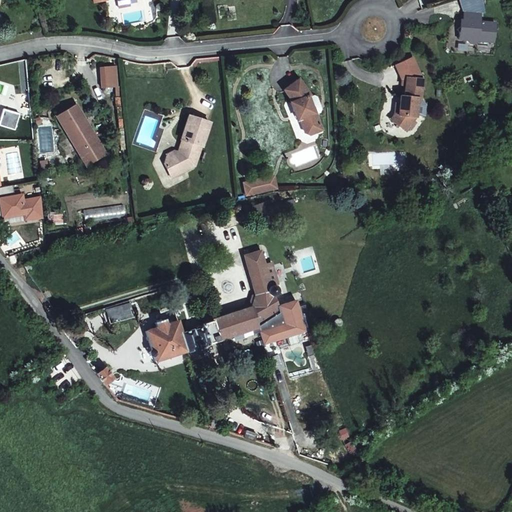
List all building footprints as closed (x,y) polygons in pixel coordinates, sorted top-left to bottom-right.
[(478,34),(486,35),(487,31),(503,33),(505,14),(490,12),(490,4),(474,2),(473,12),(473,16),(468,19),(466,20),(469,25),(468,30),(476,30),(478,34)] [(311,103),(313,109),(312,109),(315,119),(321,123),(334,118),(329,100),(324,102),(318,85),(321,83),(310,67),(295,77),(306,92),(303,94),(306,105),(311,103)] [(413,87),(411,95),(408,94),(404,93),(404,105),(408,107),(404,113),(418,122),(427,109),(429,97),(424,95),(426,88),(430,89),(433,89),(436,70),(418,68),(415,87),(413,87)] [(194,107),(189,129),(192,130),(190,135),(191,142),(186,145),(174,152),(182,165),(197,156),(199,160),(207,155),(211,136),(214,136),(218,113),(194,107)] [(88,127),(76,112),(58,127),(71,143),(75,141),(88,158),(86,160),(89,165),(106,150),(92,132),(90,135),(85,130),(88,127)] [(74,148),(79,156),(88,158),(75,141),(74,148)] [(174,152),(186,145),(182,143),(176,147),(174,152)] [(111,156),(106,150),(89,165),(94,170),(111,156)] [(199,160),(197,156),(182,165),(184,169),(199,160)] [(282,160),(253,170),(258,183),(287,173),(282,160)] [(156,322),(146,325),(152,341),(148,342),(151,350),(155,352),(156,357),(187,345),(187,347),(203,341),(202,339),(252,320),(254,324),(260,322),(265,334),(308,321),(298,289),(279,297),(275,288),(280,283),(271,252),(264,255),(261,242),(247,247),(251,257),(249,261),(257,285),(249,298),(200,315),(201,319),(180,327),(176,315),(167,318),(165,313),(155,316),(156,322)] [(329,315),(328,317),(329,318),(330,320),(331,321),(333,321),(335,321),(337,319),(337,317),(337,315),(336,314),(333,312),(331,313),(330,313),(329,315)] [(98,373),(106,385),(115,378),(107,367),(98,373)]
